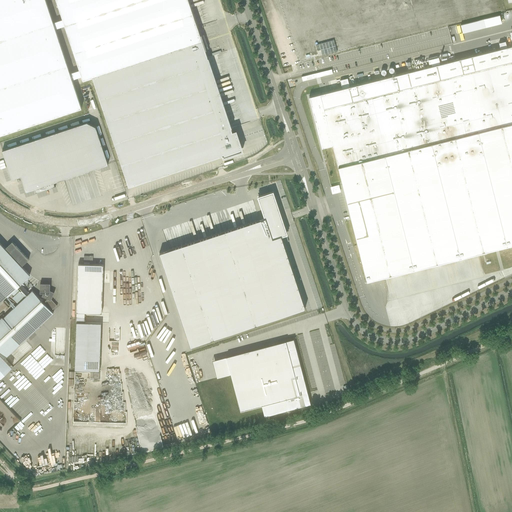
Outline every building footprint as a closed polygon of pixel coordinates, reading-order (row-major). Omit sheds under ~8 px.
[(0,0),(0,134),(81,108),(72,79),(70,73),(56,29),(53,23),(45,0),(0,0)] [(204,34),(200,35),(197,26),(198,26),(189,0),(56,0),(63,20),(53,23),(56,29),(65,26),(79,70),(70,73),(72,79),(81,76),(83,80),(92,77),(129,186),(223,155),(223,157),(242,150),(236,130),(233,131),(206,49),(208,48),(204,34)] [(310,56),(295,0),(272,0),(277,16),(289,62),(310,56)] [(461,33),(504,23),(502,15),(459,24),(461,33)] [(342,88),(309,97),(322,148),(333,145),(367,281),(511,244),(511,45),(350,86),(347,78),(340,80),(342,88)] [(96,126),(87,122),(2,150),(12,179),(21,176),(26,191),(35,188),(36,192),(36,193),(56,186),(55,186),(53,182),(108,164),(96,126)] [(159,252),(190,346),(305,308),(281,235),(286,234),(272,192),(258,197),(265,217),(159,252)] [(0,302),(7,295),(8,296),(30,275),(21,266),(29,259),(12,241),(5,248),(0,242),(0,302)] [(78,264),(75,370),(100,371),(101,323),(84,322),(85,312),(102,313),(103,265),(78,264)] [(18,304),(0,320),(0,353),(4,357),(53,313),(49,308),(50,307),(52,310),(57,305),(51,299),(54,292),(50,290),(50,283),(40,283),(40,293),(43,293),(42,296),(45,298),(42,301),(32,290),(26,296),(21,290),(12,298),(18,304)] [(294,339),(226,357),(240,411),(261,405),(264,417),(311,404),(294,339)] [(13,428),(22,439),(37,426),(36,403),(37,402),(39,401),(38,399),(35,399),(35,402),(31,402),(31,399),(29,399),(36,394),(34,393),(36,391),(31,381),(36,379),(43,388),(63,371),(41,345),(22,361),(27,372),(31,377),(26,379),(26,377),(13,377),(14,386),(9,387),(0,394),(0,397),(21,421),(13,428)]
